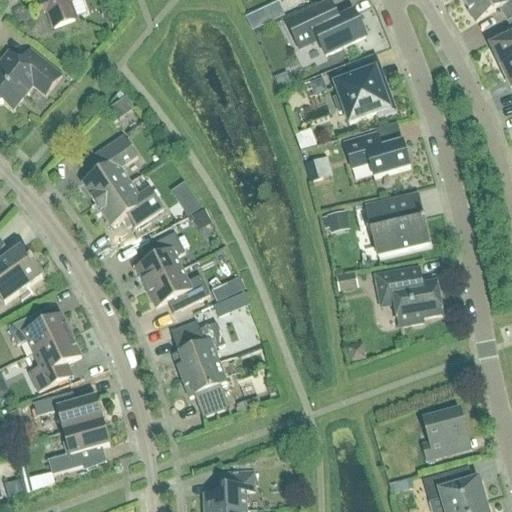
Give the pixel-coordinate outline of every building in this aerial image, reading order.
[(48,14),(54,32),(77,23),(70,6),(82,1),(82,0),(38,0),(44,15),(48,14)] [(499,12),(507,25),(511,22),(511,0),(471,0),(463,5),(476,26),(499,12)] [(318,44),(326,60),(365,41),(354,16),(339,23),(330,5),(287,25),(299,52),(318,44)] [(511,38),(490,49),(501,72),(511,66),(511,22),(507,25),(511,35),(511,38)] [(0,67),(0,103),(14,114),(33,90),(46,100),(62,79),(31,54),(21,66),(9,56),(0,67)] [(511,66),(501,72),(511,94),(511,93),(511,66)] [(335,88),(349,128),(378,117),(379,121),(395,115),(388,96),(384,97),(375,73),(335,88)] [(408,165),(410,162),(408,154),(405,153),(403,146),(381,153),(377,137),(345,147),(352,173),(370,168),(374,183),(411,172),(408,165)] [(82,188),(97,209),(130,187),(121,173),(138,162),(124,141),(95,160),(104,173),(82,188)] [(130,187),(97,209),(111,231),(133,216),(142,230),(164,214),(150,193),(139,201),(130,187)] [(366,210),(378,261),(429,249),(417,198),(366,210)] [(136,272),(146,292),(182,274),(177,262),(186,257),(176,237),(150,250),(156,261),(136,272)] [(0,298),(5,306),(42,281),(33,268),(35,267),(32,264),(31,265),(21,252),(0,267),(0,298)] [(395,309),(399,331),(424,327),(423,323),(443,319),(437,286),(422,288),(419,272),(375,280),(381,311),(395,309)] [(182,274),(146,292),(156,312),(176,302),(182,314),(210,300),(200,279),(188,285),(182,274)] [(227,306),(254,297),(250,284),(223,293),(227,306)] [(27,345),(34,358),(71,340),(61,319),(41,329),(35,318),(8,331),(17,350),(27,345)] [(219,367),(214,354),(225,350),(217,328),(200,334),(198,327),(171,336),(179,357),(173,359),(181,381),(219,367)] [(71,340),(34,358),(40,372),(29,377),(38,397),(69,382),(63,370),(81,361),(71,340)] [(358,349),(348,351),(351,366),(367,363),(365,353),(358,349)] [(219,367),(181,381),(190,403),(195,401),(203,421),(229,411),(222,391),(227,389),(219,367)] [(62,426),(65,436),(103,426),(96,402),(66,410),(63,399),(34,408),(37,421),(55,416),(58,427),(62,426)] [(423,449),(427,465),(471,453),(461,415),(424,425),(430,448),(423,449)] [(103,426),(65,436),(67,447),(64,448),(67,460),(48,465),(53,480),(83,471),(80,458),(110,450),(103,426)] [(204,498),(204,511),(246,511),(246,496),(255,496),(254,476),(218,477),(219,497),(204,498)] [(442,504),(444,511),(466,511),(486,506),(479,482),(456,489),(452,476),(423,484),(430,508),(442,504)]
